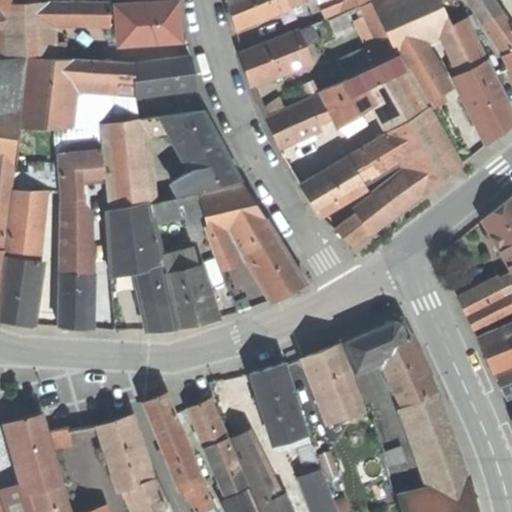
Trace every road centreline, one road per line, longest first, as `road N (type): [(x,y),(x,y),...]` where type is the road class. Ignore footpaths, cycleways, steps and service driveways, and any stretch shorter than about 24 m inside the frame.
road 1 (tertiary): [(348,298),(175,365),(0,347)]
road 2 (residential): [(204,0),(227,95),(348,298)]
road 3 (secondary): [(420,262),(507,511)]
road 4 (secondary): [(511,168),(441,227),(420,262)]
